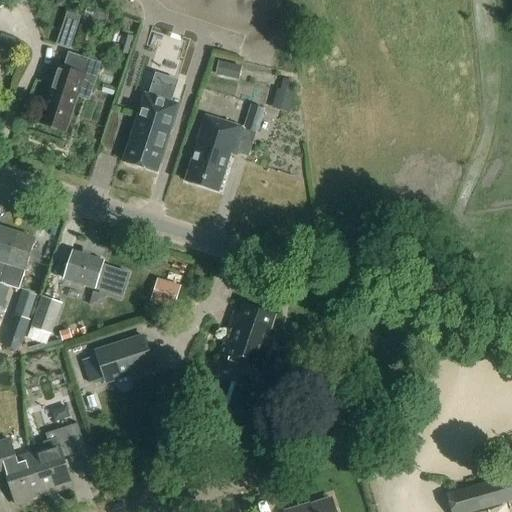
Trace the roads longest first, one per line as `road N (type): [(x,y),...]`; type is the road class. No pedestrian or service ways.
road 1 (tertiary): [(409,306),(0,176)]
road 2 (residential): [(409,306),(366,426),(344,445),(140,511)]
